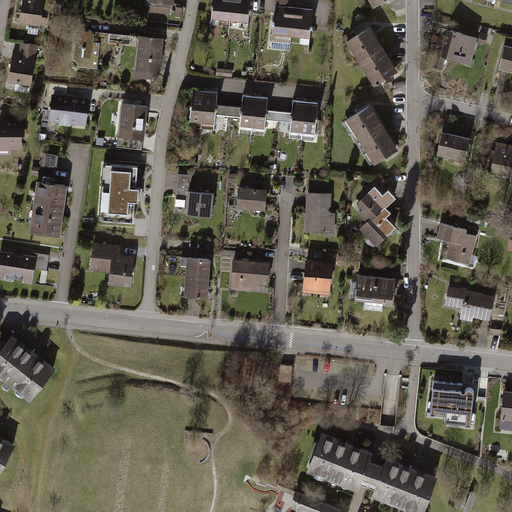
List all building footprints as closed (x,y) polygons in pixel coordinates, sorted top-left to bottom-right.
[(47,0),(24,0),(22,25),(30,26),(29,35),(40,37),(41,28),(48,29),(49,20),(45,19),(47,0)] [(214,0),(212,18),(231,20),(232,0),(214,0)] [(232,0),(231,20),(249,22),(251,0),(232,0)] [(291,42),(292,35),(295,7),(276,6),(272,40),(291,42)] [(292,35),(310,37),(313,9),(295,7),(292,35)] [(363,63),(387,48),(374,27),(350,42),(363,63)] [(100,44),(94,43),(95,35),(91,30),(89,32),(77,31),(74,60),(78,64),(78,67),(88,68),(89,69),(90,68),(98,68),(100,44)] [(471,68),(479,40),(451,33),(450,38),(443,36),(434,70),(443,73),(446,61),(471,68)] [(489,35),(483,34),(481,45),(486,46),(489,35)] [(140,36),(136,71),(161,74),(165,39),(140,36)] [(22,51),(16,50),(11,85),(35,88),(40,46),(23,44),(22,51)] [(511,48),(506,47),(500,70),(511,73),(511,48)] [(375,84),(399,69),(387,48),(363,63),(375,84)] [(67,96),(68,85),(51,83),(49,95),(52,95),(52,94),(67,96)] [(190,127),(203,128),(206,90),(193,89),(190,127)] [(219,91),(206,90),(203,128),(217,129),(217,117),(218,104),(219,91)] [(52,95),(49,122),(87,126),(90,98),(67,96),(52,94),(52,95)] [(240,133),(253,134),(256,96),(242,95),(241,106),(241,119),(240,133)] [(268,97),(256,96),(253,134),(266,135),(266,129),(268,110),(268,97)] [(290,138),(304,139),(306,100),(293,99),(292,111),(291,131),(290,138)] [(320,101),(306,100),(304,139),(317,140),(320,101)] [(123,104),(120,138),(145,141),(148,106),(123,104)] [(230,105),(218,104),(217,117),(229,118),(230,105)] [(230,105),(229,118),(241,119),(241,106),(230,105)] [(363,142),(387,128),(374,107),(350,121),(363,142)] [(280,110),(268,110),(266,129),(278,130),(280,110)] [(280,110),(278,130),(291,131),(292,111),(280,110)] [(22,119),(0,119),(0,155),(12,155),(12,148),(23,148),(22,119)] [(375,164),(400,149),(387,128),(363,142),(375,164)] [(472,140),(442,134),(438,156),(468,163),(472,140)] [(511,147),(498,144),(492,175),(511,179),(511,147)] [(41,173),(57,176),(61,154),(45,152),(41,173)] [(139,189),(141,167),(105,165),(101,221),(136,224),(138,203),(142,203),(143,189),(139,189)] [(178,197),(189,198),(189,192),(191,175),(179,174),(178,197)] [(32,233),(62,238),(70,186),(39,182),(32,233)] [(375,185),(353,206),(369,223),(385,207),(396,197),(389,190),(384,194),(375,185)] [(238,209),(266,211),(268,190),(239,188),(238,209)] [(307,190),(306,231),(335,232),(336,211),(331,211),(332,191),(307,190)] [(189,198),(188,215),(212,217),(214,194),(189,192),(189,198)] [(392,215),(385,207),(369,223),(361,230),(376,246),(397,225),(390,217),(392,215)] [(446,257),(470,263),(477,235),(466,232),(467,228),(441,221),(437,236),(451,239),(446,257)] [(91,270),(112,273),(110,285),(133,288),(137,256),(122,255),(123,245),(94,242),(91,270)] [(0,261),(0,276),(16,279),(20,256),(15,255),(15,253),(2,251),(0,261)] [(35,256),(38,257),(36,269),(48,271),(50,255),(35,253),(35,256)] [(25,256),(20,256),(16,279),(34,282),(36,269),(38,257),(35,256),(25,255),(25,256)] [(209,259),(181,257),(181,264),(188,265),(187,277),(208,278),(209,259)] [(302,286),(330,289),(333,260),(305,257),(302,286)] [(359,271),(361,261),(346,259),(344,274),(351,275),(352,270),(359,271)] [(271,263),(234,260),(231,290),(259,292),(260,286),(269,287),(271,263)] [(395,279),(358,275),(355,299),(393,303),(395,279)] [(208,278),(187,277),(186,296),(207,297),(208,278)] [(474,316),(491,319),(495,295),(484,293),(484,292),(468,289),(468,288),(449,284),(445,305),(462,308),(460,319),(473,321),(474,316)] [(58,370),(14,337),(8,346),(5,343),(0,349),(0,378),(34,403),(58,370)] [(294,365),(281,364),(280,381),(292,382),(294,365)] [(462,383),(434,380),(430,413),(445,415),(445,422),(471,425),(474,392),(473,388),(469,387),(466,388),(465,391),(462,391),(462,383)] [(511,392),(505,392),(502,429),(511,430),(511,392)] [(371,464),(375,454),(323,433),(307,470),(360,492),(362,485),(371,464)] [(0,481),(18,449),(0,439),(0,481)] [(410,511),(427,511),(441,480),(388,458),(383,469),(374,490),(372,496),(410,511)] [(376,466),(371,464),(362,485),(367,487),(374,490),(383,469),(376,466)] [(471,511),(479,494),(463,488),(456,507),(468,511),(471,511)] [(345,511),(297,492),(291,507),(303,511),(345,511)]
